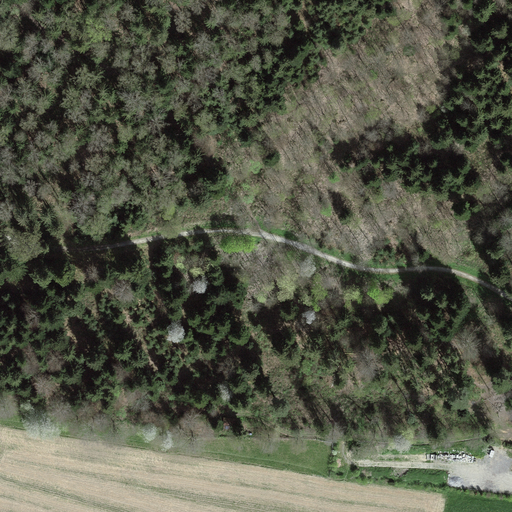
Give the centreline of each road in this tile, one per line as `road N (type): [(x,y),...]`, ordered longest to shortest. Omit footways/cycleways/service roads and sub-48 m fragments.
road 1 (track): [(0,234),(23,246),(74,250),(239,228),(367,273),(444,269),(511,300)]
road 2 (track): [(238,406),(511,445)]
